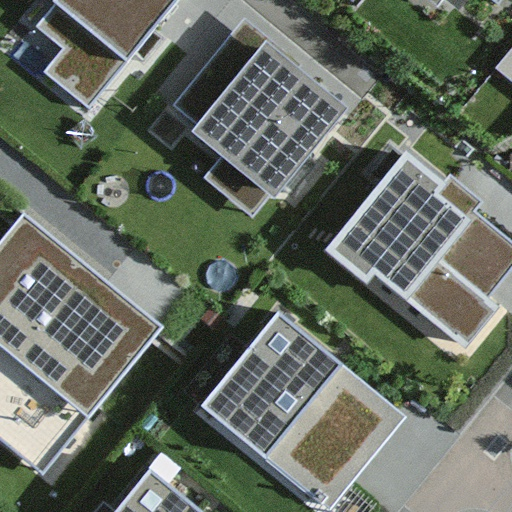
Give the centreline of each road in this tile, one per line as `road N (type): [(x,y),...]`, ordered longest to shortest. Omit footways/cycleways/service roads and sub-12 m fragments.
road 1 (residential): [(263,0),(368,84)]
road 2 (residential): [(511,412),(429,511)]
